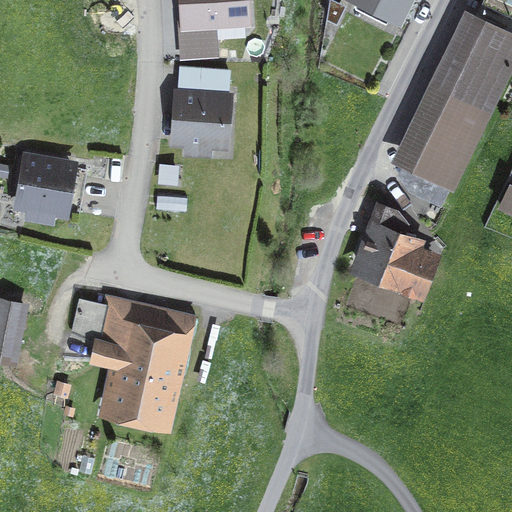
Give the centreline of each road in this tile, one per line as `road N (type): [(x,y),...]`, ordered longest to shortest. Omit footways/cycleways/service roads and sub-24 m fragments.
road 1 (residential): [(148,0),(147,100),(124,260),(147,278),(310,316)]
road 2 (unclassified): [(451,0),(310,316)]
road 3 (unclassified): [(310,316),(305,424),(264,511)]
road 4 (track): [(418,511),(360,448),(305,424)]
